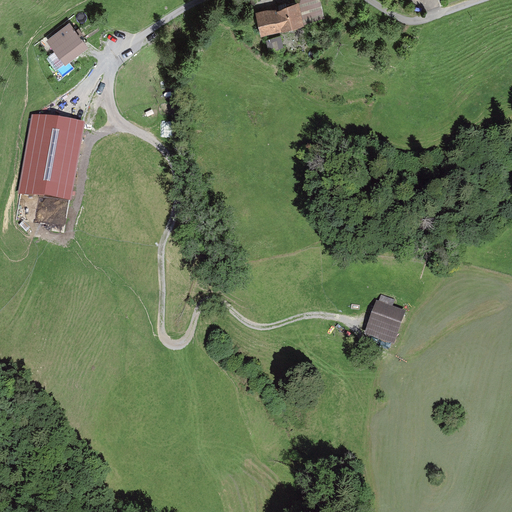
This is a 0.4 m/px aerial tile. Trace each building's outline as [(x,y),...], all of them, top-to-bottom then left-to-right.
[(261,35),(284,31),(284,34),(306,29),(299,0),(297,0),(278,4),(281,17),(258,22),(261,35)] [(419,0),(425,12),(449,0),(419,0)] [(88,47),(69,22),(47,39),(66,64),(88,47)] [(33,119),(19,195),(70,204),(84,129),(33,119)] [(405,313),(378,304),(366,336),(394,345),(405,313)]
